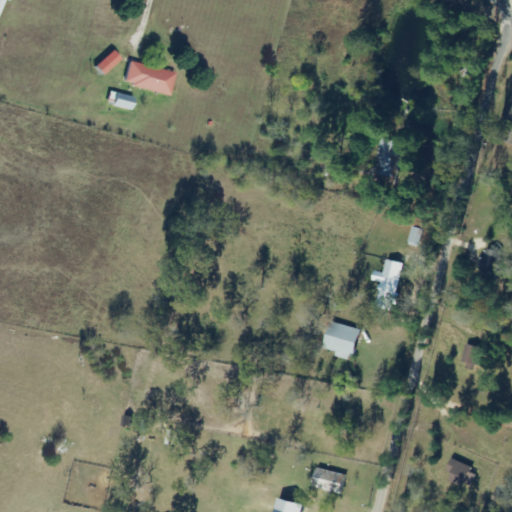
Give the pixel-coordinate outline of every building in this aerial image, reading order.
[(167,95),(172,72),(133,63),(128,87),(167,95)] [(107,103),(128,111),(133,99),(112,91),(107,103)] [(392,179),(401,144),(379,138),(370,173),(392,179)] [(494,282),(499,250),(481,247),(476,278),(494,282)] [(400,263),(385,260),(382,272),(372,271),(370,280),(378,282),(374,306),(393,309),(400,263)] [(320,351),(350,359),(358,329),(328,321),(320,351)] [(484,348),(464,344),(460,361),(480,366),(484,348)] [(446,475),(457,490),(470,479),(466,474),(469,472),(462,463),(446,475)] [(308,485),(339,495),(344,476),(314,467),(308,485)] [(256,511),(281,511),(284,508),(262,499),(256,511)]
